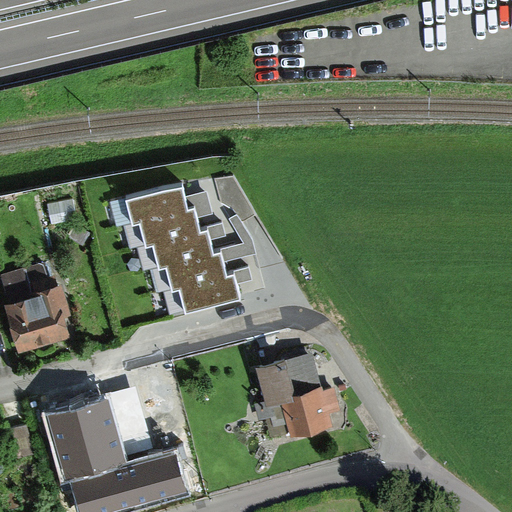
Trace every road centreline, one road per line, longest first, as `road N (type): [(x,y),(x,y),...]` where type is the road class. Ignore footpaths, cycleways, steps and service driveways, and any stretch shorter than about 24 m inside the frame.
road 1 (residential): [(409,454),(337,344),(297,317),(0,390)]
road 2 (motorway): [(0,49),(210,0)]
road 3 (residential): [(409,454),(215,509)]
